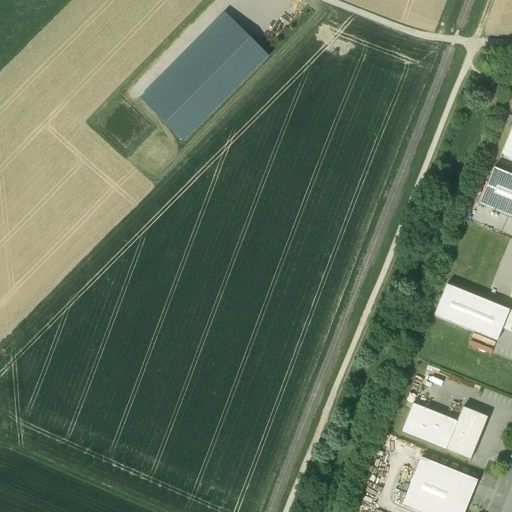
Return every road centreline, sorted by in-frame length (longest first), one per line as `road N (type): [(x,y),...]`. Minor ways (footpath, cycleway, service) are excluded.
road 1 (track): [(490,0),(286,511)]
road 2 (track): [(511,43),(419,37),(324,0)]
road 3 (track): [(0,448),(153,511)]
